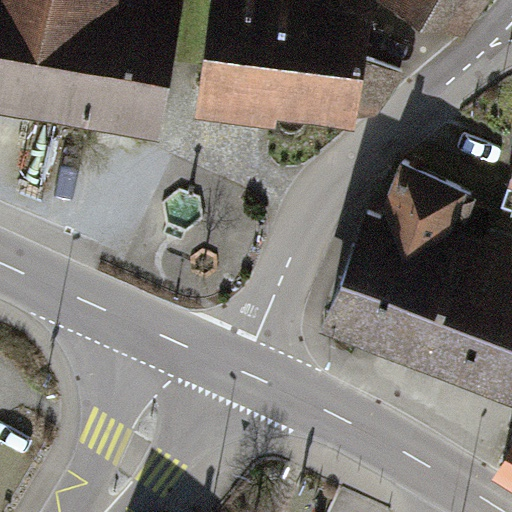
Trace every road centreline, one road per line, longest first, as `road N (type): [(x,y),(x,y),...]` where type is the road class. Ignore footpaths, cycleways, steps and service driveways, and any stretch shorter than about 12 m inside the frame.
road 1 (residential): [(248,371),(322,191),(511,32)]
road 2 (primary): [(248,371),(449,473)]
road 3 (primary): [(0,259),(193,347)]
road 4 (tertiary): [(96,511),(193,347)]
